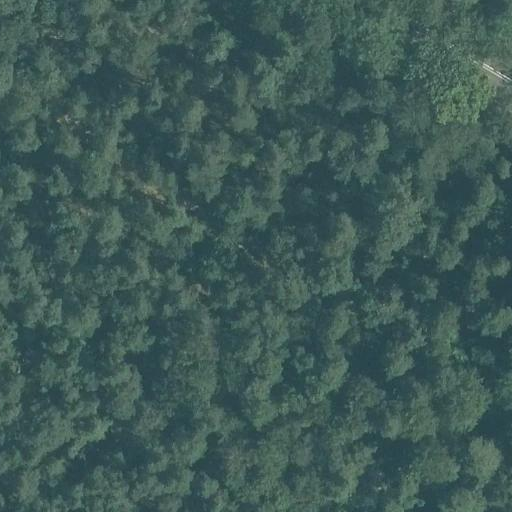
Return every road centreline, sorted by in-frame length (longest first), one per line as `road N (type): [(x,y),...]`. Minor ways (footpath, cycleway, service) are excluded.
road 1 (track): [(493,383),(273,267),(0,45)]
road 2 (primary): [(511,82),(376,0)]
